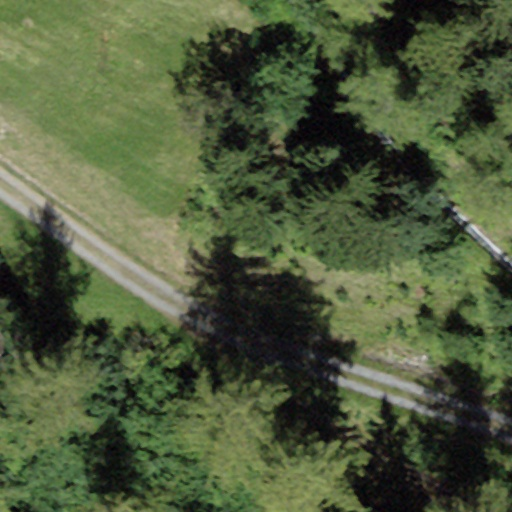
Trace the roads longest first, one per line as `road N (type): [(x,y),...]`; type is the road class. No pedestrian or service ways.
road 1 (unclassified): [(0,175),(165,294),(275,349),(511,434)]
road 2 (track): [(275,349),(322,412),(511,493)]
